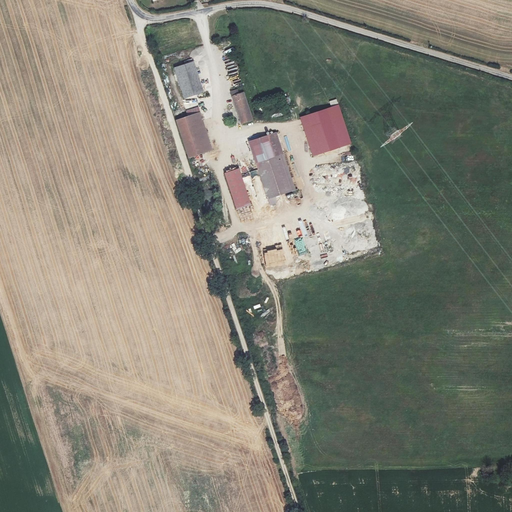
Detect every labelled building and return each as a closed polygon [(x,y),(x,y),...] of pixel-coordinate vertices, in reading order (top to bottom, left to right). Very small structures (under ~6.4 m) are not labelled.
[(197,93),(187,64),(174,68),(185,97),(197,93)] [(237,64),(229,65),(232,83),(240,82),(237,64)] [(238,91),(231,93),(242,123),(252,120),(243,93),(239,95),(238,91)] [(340,105),(300,117),(311,156),(351,145),(340,105)] [(211,151),(199,113),(176,120),(189,158),(211,151)] [(272,134),(252,141),(257,157),(254,158),(268,198),(292,190),(272,134)] [(240,169),(226,174),(238,209),(252,204),(240,169)] [(258,199),(266,196),(261,180),(253,182),(258,199)] [(294,237),(271,241),(274,254),(271,255),(273,262),(298,258),(294,237)]
